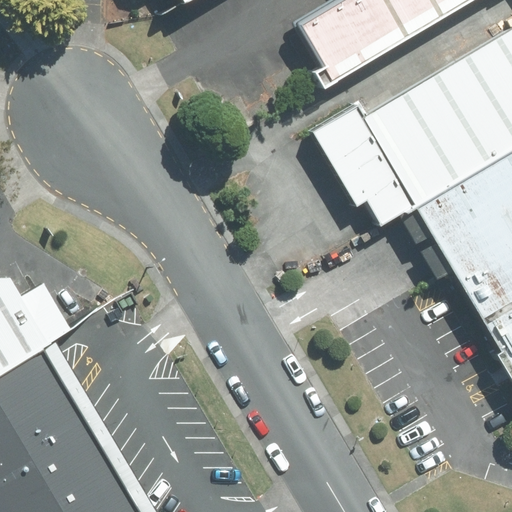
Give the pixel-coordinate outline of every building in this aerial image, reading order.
[(171,0),(186,23),(224,0),(171,0)] [(353,0),(292,37),(329,99),(497,0),(353,0)] [(362,204),(381,237),(417,219),(511,163),(511,23),(306,140),(348,212),(362,204)] [(511,163),(417,219),(511,382),(511,163)] [(0,288),(0,379),(41,356),(57,342),(18,289),(0,288)] [(0,379),(0,511),(131,511),(41,356),(0,379)]
